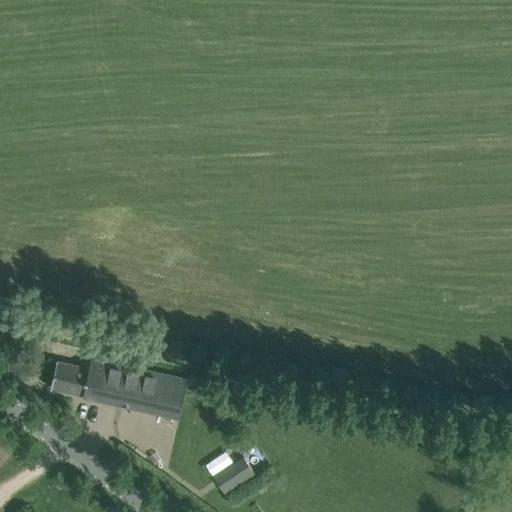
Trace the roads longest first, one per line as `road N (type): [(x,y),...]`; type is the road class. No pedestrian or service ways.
road 1 (track): [(511,408),(474,412),(0,322)]
road 2 (unclassified): [(145,511),(0,402)]
